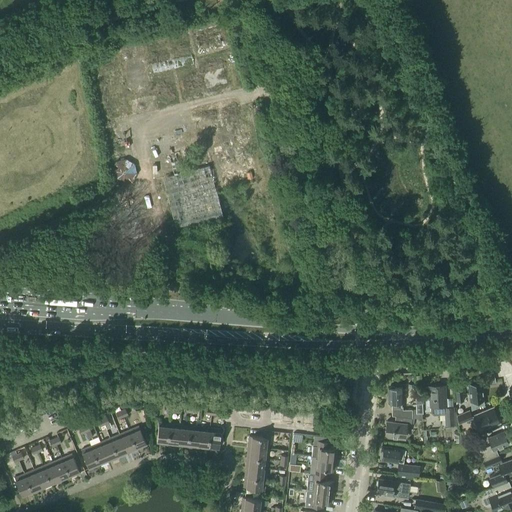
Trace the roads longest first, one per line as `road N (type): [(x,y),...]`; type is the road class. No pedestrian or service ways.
road 1 (primary): [(475,333),(0,300)]
road 2 (primary): [(0,325),(343,345),(475,333)]
road 3 (residential): [(0,453),(124,399),(233,404)]
road 4 (track): [(180,0),(0,63)]
road 5 (residential): [(511,390),(499,362),(371,370)]
road 6 (residential): [(365,417),(316,429),(231,419)]
